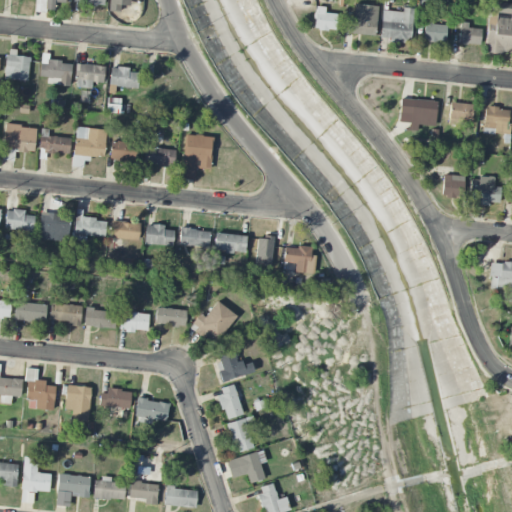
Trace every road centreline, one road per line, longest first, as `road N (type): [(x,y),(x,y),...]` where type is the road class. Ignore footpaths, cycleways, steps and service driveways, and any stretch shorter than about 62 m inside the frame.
road 1 (residential): [(272,0),(422,203),(489,359),(511,379)]
road 2 (residential): [(167,0),(222,105),(333,244),(354,283),(366,348)]
road 3 (residential): [(302,202),(237,207),(0,181)]
road 4 (residential): [(511,80),(376,65),(321,73)]
road 5 (residential): [(188,45),(0,28)]
road 6 (residential): [(176,359),(0,348)]
road 7 (residential): [(176,359),(224,511)]
